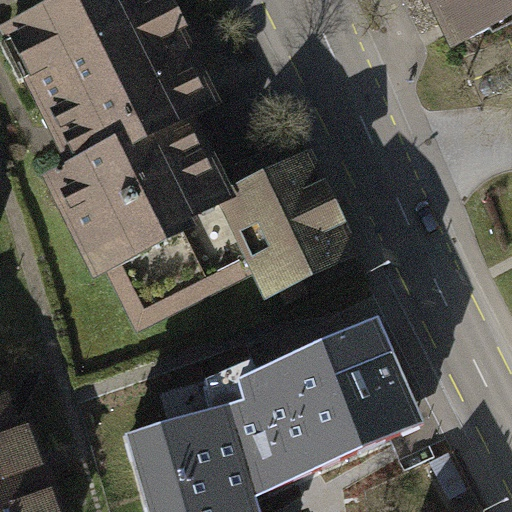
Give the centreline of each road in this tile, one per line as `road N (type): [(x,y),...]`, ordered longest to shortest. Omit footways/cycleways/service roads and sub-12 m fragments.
road 1 (secondary): [(369,135),(511,429)]
road 2 (secondary): [(302,0),(369,135)]
road 3 (residential): [(369,135),(511,151)]
